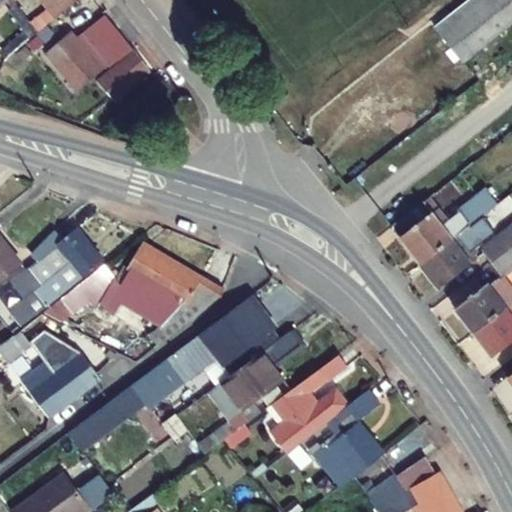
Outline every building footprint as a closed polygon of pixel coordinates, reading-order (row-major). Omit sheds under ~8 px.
[(0,0),(0,34),(10,27),(4,20),(29,0),(0,0)] [(76,0),(56,0),(64,10),(76,0)] [(511,0),(487,0),(445,34),(471,65),(511,31),(511,0)] [(164,89),(120,32),(93,53),(88,45),(60,67),(90,107),(122,82),(125,86),(110,97),(126,118),(164,89)] [(387,232),(416,269),(419,267),(444,248),(415,211),(387,232)] [(0,277),(28,256),(0,220),(0,277)] [(28,299),(37,310),(109,254),(86,223),(74,232),(69,225),(40,247),(47,255),(54,250),(68,268),(28,299)] [(511,248),(507,242),(480,264),(487,275),(511,255),(511,248)] [(136,278),(112,264),(62,301),(69,314),(94,296),(101,307),(110,302),(119,308),(136,282),(151,293),(161,277),(182,288),(151,314),(168,323),(194,303),(208,274),(155,246),(136,278)] [(419,267),(433,290),(472,261),(466,256),(460,261),(447,246),(444,248),(419,267)] [(511,255),(487,275),(496,287),(511,274),(511,255)] [(258,294),(137,384),(148,396),(177,374),(192,378),(212,363),(205,355),(218,345),(227,357),(275,322),(258,294)] [(482,300),(456,320),(472,341),(498,321),(482,300)] [(472,341),(492,368),(511,352),(511,340),(507,334),(511,329),(511,323),(506,315),(498,321),(472,341)] [(20,393),(43,422),(93,384),(76,360),(64,357),(34,380),(19,360),(42,343),(47,342),(58,348),(66,332),(40,318),(0,346),(0,386),(10,400),(20,393)] [(240,412),(216,431),(222,440),(237,429),(242,425),(257,414),(290,389),(276,371),(307,348),(292,328),(218,384),(240,412)] [(386,389),(364,405),(373,416),(394,401),(386,389)] [(257,414),(242,425),(249,434),(264,423),(257,414)] [(363,472),(397,446),(373,416),(339,442),(363,472)] [(242,425),(237,429),(244,438),(249,434),(242,425)] [(402,511),(426,500),(432,511),(469,511),(448,470),(414,486),(405,468),(375,483),(383,501),(391,511),(402,511)] [(72,472),(17,511),(98,511),(100,511),(72,472)]
